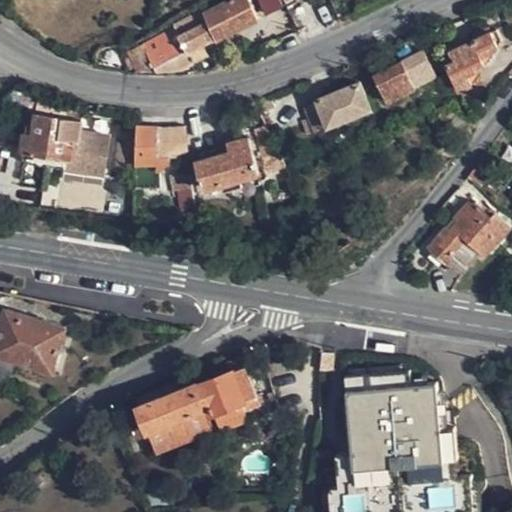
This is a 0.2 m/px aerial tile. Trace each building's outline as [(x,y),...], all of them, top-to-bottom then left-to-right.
[(229,0),(204,13),(217,40),(256,20),(247,0),(229,0)] [(277,0),(257,0),(265,16),(282,7),(277,0)] [(222,50),(217,40),(204,13),(202,14),(175,29),(192,64),(222,50)] [(130,56),(137,72),(179,70),(192,64),(175,29),(145,46),(144,49),(130,56)] [(444,56),(460,90),(475,83),(479,77),(485,68),(495,55),(504,43),(498,31),(444,56)] [(403,61),(416,88),(437,78),(423,51),(403,61)] [(416,88),(403,61),(375,76),(389,104),(417,90),(416,88)] [(460,90),(466,104),(487,94),(479,77),(475,83),(460,90)] [(305,109),(309,118),(314,133),(370,110),(360,84),(318,101),(319,103),(305,109)] [(58,102),(29,97),(28,106),(56,111),(58,102)] [(284,101),(259,113),(269,133),(272,137),(296,125),(284,101)] [(32,135),(29,152),(28,154),(107,165),(112,137),(79,132),(81,122),(35,114),(32,135)] [(307,136),(314,133),(309,118),(301,122),(307,136)] [(137,126),(135,166),(142,167),(142,180),(162,179),(162,172),(170,166),(170,158),(186,157),(189,157),(186,128),(162,128),(153,128),(137,126)] [(272,137),(269,133),(257,137),(268,175),(287,168),(272,137)] [(23,151),(29,152),(32,135),(25,134),(23,151)] [(248,139),(230,144),(232,153),(223,155),(192,164),(195,174),(200,173),(205,190),(222,185),(224,193),(238,189),(236,181),(250,177),(259,174),(248,139)] [(221,151),(223,155),(232,153),(230,144),(229,142),(225,142),(222,145),(221,148),(221,151)] [(187,175),(186,157),(170,158),(170,166),(171,178),(187,175)] [(481,157),(468,175),(480,183),(492,166),(481,157)] [(58,176),(58,208),(103,209),(103,176),(58,176)] [(252,185),(250,177),(236,181),(238,189),(252,185)] [(511,226),(500,216),(495,212),(491,215),(474,199),(472,202),(467,208),(464,204),(454,216),(456,219),(450,227),(446,225),(429,246),(445,260),(463,271),(481,250),(486,254),(511,226)] [(469,199),(464,204),(467,208),(472,202),(469,199)] [(6,311),(0,330),(0,356),(16,361),(53,372),(66,329),(6,311)] [(0,382),(7,386),(16,361),(0,356),(0,382)] [(139,403),(146,421),(149,431),(158,455),(217,434),(210,416),(224,411),(230,429),(251,422),(246,406),(260,401),(248,366),(139,403)] [(435,376),(346,383),(353,458),(336,460),(338,481),(327,482),(329,511),(475,511),(471,469),(459,470),(455,426),(440,427),(435,376)] [(149,431),(146,421),(131,427),(135,437),(149,431)] [(39,474),(29,482),(36,489),(45,481),(39,474)]
